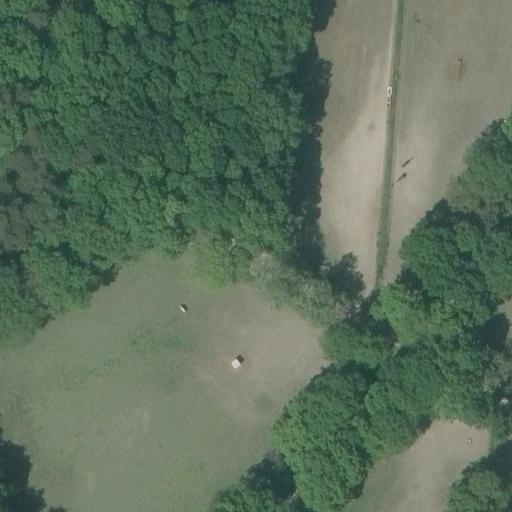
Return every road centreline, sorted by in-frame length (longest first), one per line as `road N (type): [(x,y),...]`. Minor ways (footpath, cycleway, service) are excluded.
road 1 (track): [(511,403),(95,160),(0,91)]
road 2 (track): [(95,160),(109,0)]
